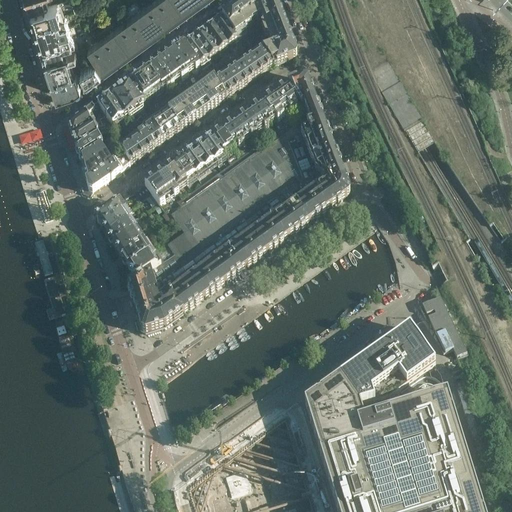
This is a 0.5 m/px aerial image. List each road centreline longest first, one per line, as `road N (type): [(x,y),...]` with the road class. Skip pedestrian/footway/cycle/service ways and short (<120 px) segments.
road 1 (residential): [(313,65),(365,202),(129,366)]
road 2 (residential): [(75,218),(279,78),(313,65)]
road 3 (residential): [(45,124),(225,0)]
road 4 (residential): [(129,366),(75,218)]
road 5 (unclassified): [(291,405),(180,483),(168,500)]
road 6 (residential): [(200,453),(170,457),(129,366)]
road 7 (residential): [(45,124),(7,0)]
